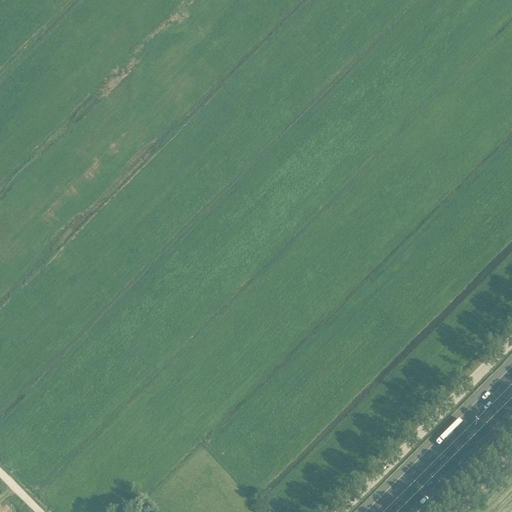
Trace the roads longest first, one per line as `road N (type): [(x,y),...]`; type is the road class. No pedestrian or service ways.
road 1 (unclassified): [(341,511),(511,341)]
road 2 (motorway): [(511,375),(375,511)]
road 3 (motorway): [(407,511),(511,408)]
